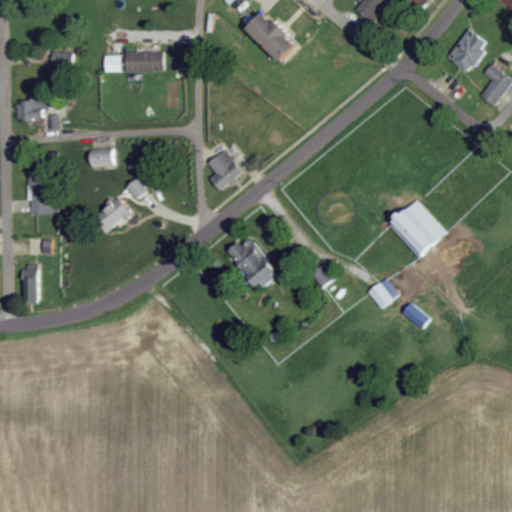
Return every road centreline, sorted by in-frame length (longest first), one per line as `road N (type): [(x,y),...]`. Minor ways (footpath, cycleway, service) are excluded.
road 1 (tertiary): [(0,325),(72,314),(158,272),(368,99),(461,0)]
road 2 (residential): [(7,325),(6,0)]
road 3 (residential): [(511,154),(316,0)]
road 4 (residential): [(210,232),(196,133),(201,0)]
road 5 (residential): [(196,133),(6,140)]
